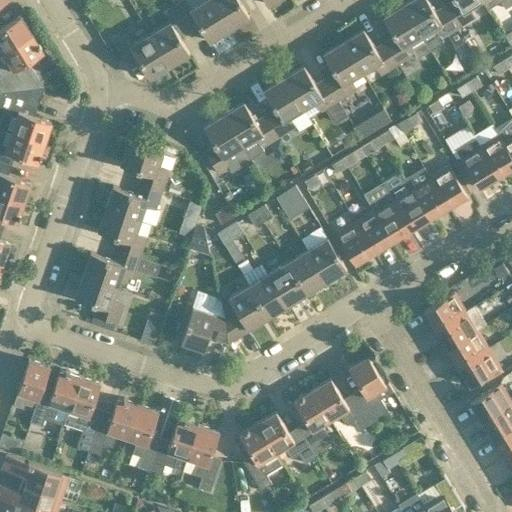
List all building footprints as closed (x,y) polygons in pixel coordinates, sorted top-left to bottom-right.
[(185,0),(181,0),(174,4),(187,26),(197,20),(209,40),(229,28),(212,0),(202,0),(190,8),(185,0)] [(212,0),(229,28),(249,15),(239,0),(212,0)] [(428,0),(407,0),(403,3),(431,48),(444,40),(441,36),(447,32),(455,45),(466,39),(458,26),(445,4),(435,10),(428,0)] [(452,0),(445,4),(458,26),(475,15),(469,6),(479,0),(452,0)] [(403,3),(383,15),(395,35),(385,41),(398,62),(416,52),(418,55),(418,56),(431,48),(403,3)] [(170,20),(150,32),(169,64),(189,51),(177,32),(187,26),(174,4),(164,11),(170,20)] [(0,52),(32,32),(21,14),(0,26),(0,52)] [(363,27),(343,39),(363,71),(375,63),(381,73),(398,62),(385,41),(375,47),(363,27)] [(0,74),(0,91),(38,86),(23,63),(43,51),(40,46),(41,45),(39,41),(38,42),(32,32),(0,52),(0,73),(1,74),(0,74)] [(169,64),(150,32),(131,44),(125,35),(114,41),(127,63),(138,56),(149,76),(169,64)] [(335,71),(325,77),(338,98),(356,88),(350,79),(363,71),(343,39),(323,52),(335,71)] [(511,51),(503,57),(509,67),(511,64),(511,51)] [(503,57),(493,63),(498,73),(509,67),(503,57)] [(303,64),(284,76),(303,107),(309,117),(321,109),(327,106),(336,121),(348,114),(338,98),(325,77),(315,83),(303,64)] [(477,73),(466,80),(472,89),(483,83),(477,73)] [(275,108),(266,113),(279,135),(296,124),(290,115),(303,107),(284,76),(263,88),(275,108)] [(466,80),(456,86),(462,95),(472,89),(466,80)] [(0,104),(5,107),(0,121),(0,125),(45,141),(52,120),(29,113),(38,86),(0,91),(0,104)] [(406,91),(397,92),(399,104),(408,102),(406,91)] [(439,96),(428,103),(434,112),(445,106),(439,96)] [(468,99),(458,105),(464,115),(472,111),(473,107),(468,99)] [(243,100),(224,112),(251,157),(263,149),(261,146),(279,135),(266,113),(255,120),(243,100)] [(313,124),(309,117),(303,107),(290,115),(296,124),(300,131),(313,124)] [(384,107),(353,125),(361,138),(392,119),(384,107)] [(417,110),(398,121),(403,131),(423,119),(417,110)] [(224,112),(204,124),(216,144),(206,150),(219,171),(229,165),(232,170),(252,158),(251,157),(224,112)] [(0,159),(4,160),(7,151),(38,161),(40,156),(41,156),(43,151),(41,151),(45,141),(0,125),(0,159)] [(387,128),(379,133),(385,142),(395,136),(389,126),(387,128)] [(379,133),(360,144),(366,154),(385,142),(379,133)] [(498,133),(480,144),(498,175),(511,166),(511,155),(503,140),(498,133)] [(511,134),(503,140),(511,155),(511,134)] [(498,175),(480,144),(474,136),(455,148),(479,186),(498,175)] [(142,169),(138,180),(162,188),(169,169),(158,166),(163,151),(128,139),(120,162),(142,169)] [(289,155),(279,140),(270,146),(279,161),(289,155)] [(360,144),(342,155),(348,165),(366,154),(360,144)] [(342,155),(332,161),(337,171),(348,165),(342,155)] [(0,192),(24,201),(31,181),(0,170),(4,160),(0,159),(0,192)] [(449,163),(429,175),(448,205),(467,193),(449,163)] [(424,165),(405,177),(429,216),(448,205),(429,175),(424,165)] [(401,169),(382,180),(387,188),(411,227),(429,216),(405,177),(401,169)] [(315,172),(304,179),(310,188),(321,181),(315,172)] [(113,184),(105,206),(141,218),(145,204),(156,208),(162,188),(138,180),(134,191),(113,184)] [(364,192),(374,209),(393,239),(411,227),(387,188),(382,180),(364,192)] [(295,183),(276,195),(289,217),(309,205),(295,183)] [(0,215),(17,221),(19,216),(20,216),(22,212),(20,211),(24,201),(0,192),(0,215)] [(189,201),(178,234),(190,238),(201,205),(189,201)] [(264,202),(256,207),(264,220),(272,215),(264,202)] [(215,211),(221,222),(235,213),(229,203),(215,211)] [(145,204),(141,218),(156,223),(160,209),(156,208),(145,204)] [(119,235),(116,246),(140,254),(146,235),(136,232),(141,218),(105,206),(98,228),(119,235)] [(256,207),(247,212),(255,225),(264,220),(256,207)] [(374,209),(356,220),(374,250),(393,239),(374,209)] [(374,250),(356,220),(337,232),(355,262),(374,250)] [(197,221),(188,246),(210,253),(205,238),(203,223),(197,221)] [(235,221),(226,227),(233,239),(243,233),(235,221)] [(302,237),(301,237),(307,248),(326,279),(346,266),(327,235),(321,225),(302,237)] [(226,227),(217,232),(224,244),(233,239),(226,227)] [(0,260),(3,262),(10,241),(0,237),(0,260)] [(244,258),(233,239),(224,244),(236,263),(244,258)] [(91,250),(83,272),(118,284),(123,270),(133,274),(135,269),(140,254),(116,246),(112,257),(91,250)] [(307,248),(288,260),(307,291),(326,279),(307,248)] [(161,261),(140,254),(135,269),(156,276),(161,261)] [(288,260),(268,272),(287,303),(307,291),(288,260)] [(493,266),(500,276),(509,271),(503,260),(493,266)] [(249,284),(268,272),(262,262),(243,274),(249,284)] [(118,284),(83,272),(76,294),(97,302),(93,313),(118,321),(124,301),(113,298),(118,284)] [(268,272),(249,284),(268,315),(287,303),(268,272)] [(237,309),(225,316),(228,341),(250,328),(249,327),(268,315),(249,284),(229,296),(237,309)] [(424,308),(436,327),(466,309),(454,290),(424,308)] [(193,305),(225,316),(221,299),(198,291),(193,305)] [(221,299),(225,316),(237,309),(229,296),(221,299)] [(477,327),(487,322),(475,303),(466,309),(436,327),(447,346),(477,327)] [(228,341),(225,316),(193,305),(181,340),(204,347),(208,335),(228,341)] [(164,317),(150,312),(140,341),(154,345),(164,317)] [(447,346),(458,364),(489,346),(477,327),(447,346)] [(489,346),(458,364),(470,383),(500,365),(489,346)] [(365,393),(356,398),(370,421),(389,410),(381,397),(393,389),(388,381),(385,382),(368,354),(348,365),(365,393)] [(30,420),(31,421),(40,394),(50,364),(29,357),(13,403),(24,407),(28,393),(38,397),(30,420)] [(40,394),(31,421),(43,424),(46,414),(55,417),(64,420),(69,407),(80,374),(70,371),(70,370),(65,368),(65,369),(60,368),(50,397),(40,394)] [(69,407),(64,420),(74,424),(83,426),(77,444),(89,448),(98,423),(87,419),(93,404),(100,381),(80,374),(69,407)] [(330,376),(312,387),(330,417),(339,412),(346,423),(354,419),(360,428),(370,421),(356,398),(347,404),(330,376)] [(470,399),(482,419),(511,399),(500,381),(470,399)] [(311,426),(302,432),(316,455),(326,448),(321,439),(328,434),(321,422),(330,417),(312,387),(303,393),(302,392),(298,394),(299,396),(294,399),(311,426)] [(117,432),(127,435),(138,402),(128,399),(128,398),(124,396),(123,397),(118,396),(108,426),(98,423),(89,448),(101,452),(104,442),(113,445),(117,432)] [(511,399),(482,419),(493,437),(511,425),(511,399)] [(138,465),(149,469),(158,443),(148,440),(159,409),(138,402),(127,435),(137,439),(132,452),(141,455),(138,465)] [(276,410),(258,421),(276,450),(285,445),(292,457),(299,452),(305,461),(316,455),(302,432),(293,437),(276,410)] [(178,452),(188,456),(199,423),(188,419),(189,418),(184,416),(184,418),(178,416),(168,447),(158,443),(149,469),(162,473),(165,463),(173,465),(178,452)] [(276,450),(258,421),(248,426),(247,425),(243,428),(244,429),(239,432),(256,460),(247,465),(261,488),(272,482),(266,472),(283,462),(276,450)] [(199,423),(188,456),(197,459),(193,472),(202,475),(198,485),(210,489),(219,464),(209,460),(219,430),(199,423)] [(511,425),(493,437),(504,455),(511,450),(511,425)] [(2,431),(0,437),(0,444),(21,451),(25,439),(2,431)] [(398,460),(408,454),(403,445),(393,451),(398,460)] [(393,451),(383,457),(387,465),(388,466),(398,460),(393,451)] [(29,473),(26,483),(62,495),(69,474),(7,453),(2,467),(24,474),(25,471),(29,473)] [(366,468),(357,473),(363,483),(372,478),(366,468)] [(436,483),(418,493),(429,511),(455,511),(453,508),(461,502),(464,506),(465,506),(444,471),(443,471),(446,477),(436,483)] [(357,473),(345,480),(351,490),(363,483),(357,473)] [(0,482),(0,497),(44,511),(56,511),(62,495),(26,483),(22,494),(18,492),(19,489),(0,482)] [(329,491),(319,497),(325,506),(334,500),(329,491)] [(417,492),(399,503),(404,511),(429,511),(418,493),(417,492)] [(44,511),(0,497),(0,511),(2,511),(44,511)] [(319,497),(309,503),(314,511),(325,506),(319,497)]
